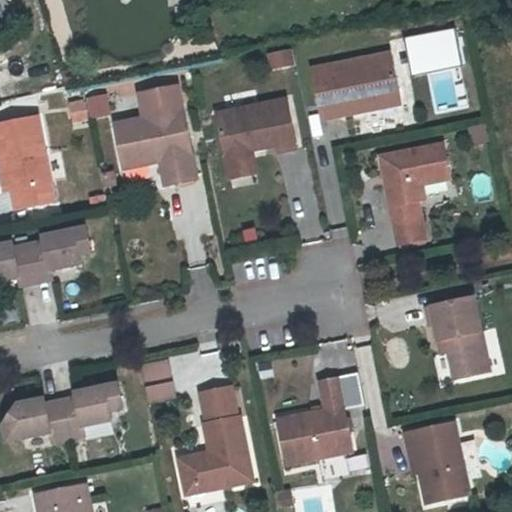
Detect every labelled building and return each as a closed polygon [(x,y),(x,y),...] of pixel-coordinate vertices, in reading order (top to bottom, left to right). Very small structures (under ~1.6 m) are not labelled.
[(267,69),(293,66),(291,48),(265,51),(267,69)] [(321,118),(356,112),(355,103),(398,95),(390,53),(328,65),(330,73),(313,76),(321,118)] [(311,68),(313,76),(330,73),(328,65),(311,68)] [(178,85),(143,92),(148,116),(182,109),(178,85)] [(107,92),(86,94),(88,116),(109,113),(107,92)] [(400,103),(398,95),(355,103),(356,112),(400,103)] [(288,99),(217,112),(225,150),(244,146),(250,145),(251,149),(278,144),(279,150),(297,147),(288,99)] [(114,123),(121,159),(151,154),(158,158),(159,161),(164,185),(195,179),(182,109),(148,116),(114,123)] [(0,162),(5,162),(10,191),(14,211),(54,204),(38,119),(0,125),(0,162)] [(472,145),(489,140),(483,122),(467,127),(472,145)] [(415,185),(423,183),(451,178),(444,143),(381,156),(394,221),(422,216),(418,200),(415,185)] [(250,145),(244,146),(250,173),(255,172),(251,149),(250,145)] [(244,146),(225,150),(230,177),(250,173),(244,146)] [(122,168),(159,161),(158,158),(151,154),(121,159),(122,168)] [(0,175),(3,192),(10,191),(5,162),(0,162),(0,175)] [(426,198),(423,183),(415,185),(418,200),(426,198)] [(422,216),(394,221),(399,243),(426,238),(422,216)] [(15,242),(0,245),(0,280),(22,275),(24,286),(56,278),(54,268),(83,262),(81,253),(94,250),(88,227),(45,236),(46,241),(16,248),(15,242)] [(446,338),(449,351),(454,379),(490,371),(473,298),(427,308),(430,325),(435,324),(438,340),(446,338)] [(441,352),(449,351),(446,338),(438,340),(441,352)] [(168,358),(139,364),(147,404),(176,398),(168,358)] [(338,379),(321,383),(326,411),(278,420),(286,463),(352,451),(338,379)] [(220,478),(221,485),(252,479),(240,415),(238,416),(232,385),(202,391),(207,422),(205,422),(211,454),(204,456),(203,452),(179,456),(184,485),(220,478)] [(17,407),(5,426),(9,443),(52,434),(54,443),(86,436),(83,426),(112,420),(111,411),(124,409),(119,386),(76,395),(76,399),(46,406),(45,401),(17,407)] [(407,433),(410,449),(415,448),(420,472),(426,503),(470,494),(456,423),(407,433)] [(415,473),(420,472),(415,448),(410,449),(415,473)] [(185,492),(221,485),(220,478),(184,485),(185,492)] [(82,511),(81,503),(91,502),(88,484),(36,494),(39,511),(82,511)] [(92,511),(91,502),(81,503),(82,511),(92,511)] [(310,502),(296,504),(296,511),(301,511),(312,510),(310,502)]
